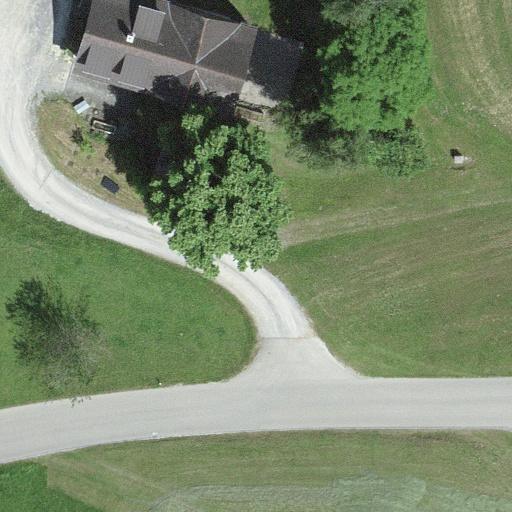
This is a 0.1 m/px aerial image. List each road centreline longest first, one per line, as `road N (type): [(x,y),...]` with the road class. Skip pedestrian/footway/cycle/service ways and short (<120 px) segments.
road 1 (tertiary): [(0,439),(57,424),(511,403)]
road 2 (track): [(208,259),(511,195)]
